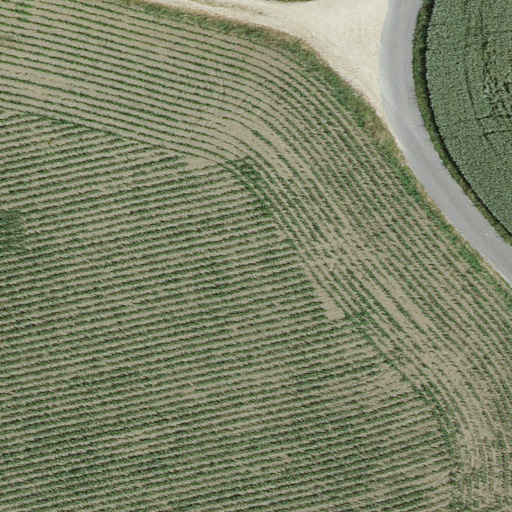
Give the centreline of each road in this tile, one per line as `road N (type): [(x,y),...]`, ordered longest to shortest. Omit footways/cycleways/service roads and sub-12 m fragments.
road 1 (track): [(511,261),(420,152),(400,102),(412,0)]
road 2 (track): [(191,0),(406,45)]
